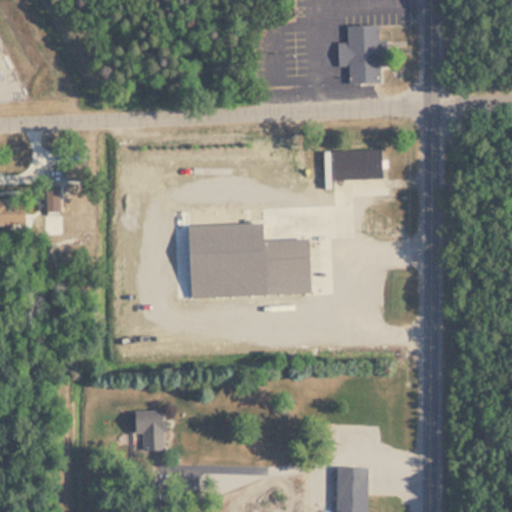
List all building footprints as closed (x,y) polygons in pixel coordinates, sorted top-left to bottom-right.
[(332,26),(335,72),(343,72),(344,83),(379,82),(376,24),(332,26)] [(327,150),(327,179),(379,178),(379,150),(327,150)] [(256,277),(308,276),(307,239),(255,240),(256,277)] [(254,390),(255,397),(270,396),(269,388),(254,390)] [(160,450),(159,411),(126,411),(127,435),(137,435),(137,451),(160,450)] [(363,511),(364,467),(333,467),(332,511),(363,511)]
